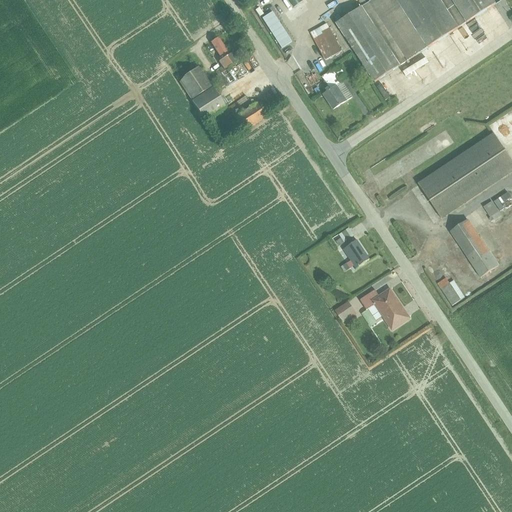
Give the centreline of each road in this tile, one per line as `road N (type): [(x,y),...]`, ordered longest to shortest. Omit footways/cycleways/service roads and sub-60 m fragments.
road 1 (unclassified): [(511,425),(332,154)]
road 2 (unclassified): [(332,154),(511,33)]
road 3 (residential): [(332,154),(228,0)]
